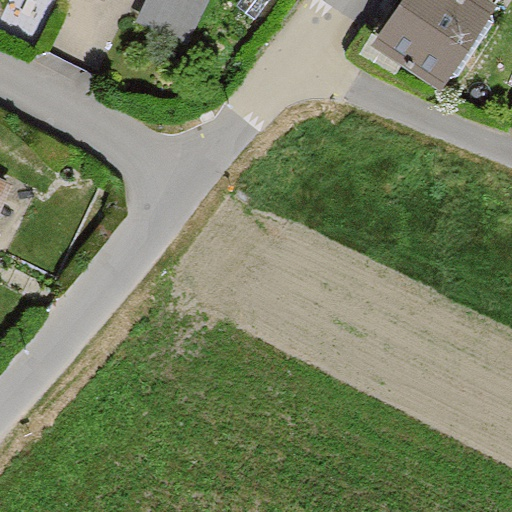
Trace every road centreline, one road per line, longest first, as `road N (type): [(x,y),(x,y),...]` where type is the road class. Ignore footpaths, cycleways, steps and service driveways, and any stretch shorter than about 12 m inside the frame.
road 1 (unclassified): [(0,407),(189,179)]
road 2 (unclassified): [(288,63),(511,148)]
road 3 (residential): [(189,179),(0,74)]
road 4 (unclassified): [(189,179),(288,63)]
